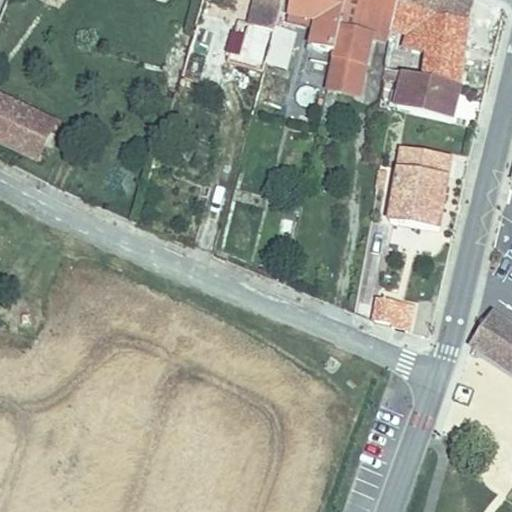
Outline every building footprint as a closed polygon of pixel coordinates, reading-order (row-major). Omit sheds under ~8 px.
[(258,0),(251,24),(239,22),(227,62),(261,71),(263,64),(273,28),(278,10),(280,0),(258,0)] [(349,0),(280,0),(278,10),(320,22),(314,49),(337,54),(349,0)] [(398,0),(349,0),(337,54),(335,65),(367,69),(372,37),(390,39),(398,0)] [(445,0),(398,0),(390,39),(383,69),(383,70),(464,87),(474,24),(442,17),(445,0)] [(478,1),(474,0),(445,0),(442,17),(474,24),(478,1)] [(192,29),(178,77),(198,82),(212,33),(192,28),(192,29)] [(273,28),(263,64),(289,70),(296,36),(273,28)] [(367,69),(335,65),(328,92),(362,96),(367,69)] [(464,87),(383,70),(382,79),(406,84),(401,112),(457,124),(464,87)] [(57,124),(0,100),(0,143),(39,162),(57,124)] [(442,232),(454,161),(405,151),(392,223),(442,232)] [(410,336),(415,321),(416,307),(390,302),(394,270),(385,270),(376,321),(410,336)] [(511,370),(511,330),(494,317),(475,344),(511,370)]
